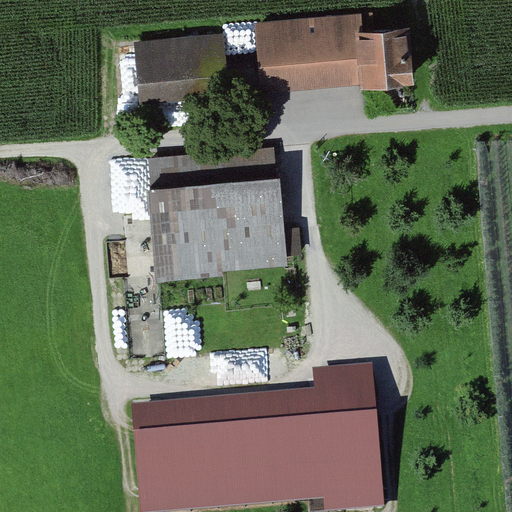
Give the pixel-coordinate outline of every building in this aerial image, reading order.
[(361,18),(252,25),(257,90),(408,80),(405,31),(362,34),(361,18)] [(221,38),(136,44),(140,98),(224,92),(221,38)] [(276,158),(143,168),(151,271),(284,261),(276,158)] [(303,226),(288,228),(291,254),(306,252),(303,226)] [(378,511),(386,511),(375,368),(312,373),(313,394),(131,408),(139,511),(257,511),(324,507),(324,511),(378,511)]
